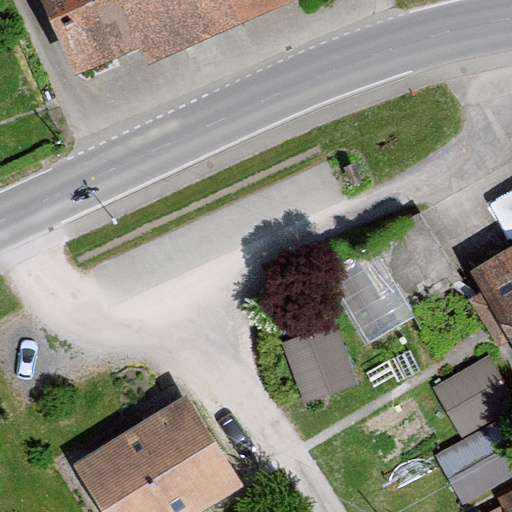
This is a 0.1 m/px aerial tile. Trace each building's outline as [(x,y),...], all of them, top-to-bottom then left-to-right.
[(55,0),(81,58),(215,0),(55,0)] [(511,241),(461,270),(511,352),(511,241)] [(368,332),(408,313),(375,243),(335,262),(368,332)] [(340,314),(286,333),(307,391),(361,371),(340,314)] [(455,421),(511,405),(511,384),(502,350),(440,367),(455,421)] [(416,379),(356,415),(388,466),(448,430),(416,379)] [(182,403),(80,467),(108,511),(189,511),(234,484),(182,403)] [(478,511),(511,511),(511,480),(473,497),(478,511)]
